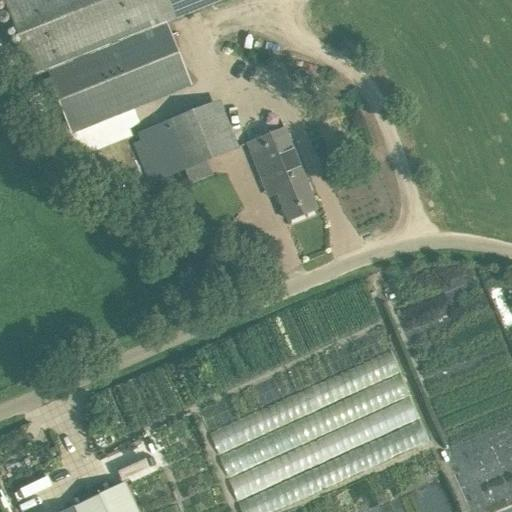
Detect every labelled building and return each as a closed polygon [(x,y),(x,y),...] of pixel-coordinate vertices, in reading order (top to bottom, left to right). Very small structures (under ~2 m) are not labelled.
[(3,0),(34,77),(48,72),(50,78),(42,82),(49,101),(58,98),(73,134),(190,86),(166,24),(225,0),(3,0)] [(142,143),(135,146),(147,178),(154,175),(157,180),(184,170),(191,186),(214,176),(208,162),(238,150),(220,103),(139,134),(142,143)] [(285,129),(247,145),(265,191),(273,189),(287,223),(317,211),(285,129)] [(404,471),(411,489),(449,474),(442,456),(404,471)] [(136,511),(124,485),(72,507),(73,511),(136,511)] [(368,511),(394,501),(390,491),(372,498),(372,499),(355,506),(351,496),(311,511),(368,511)]
